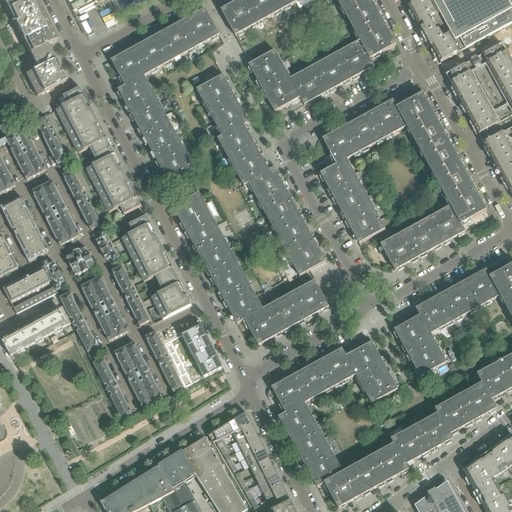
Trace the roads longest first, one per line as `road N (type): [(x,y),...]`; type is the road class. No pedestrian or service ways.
road 1 (residential): [(367,305),(279,145),(421,65)]
road 2 (residential): [(205,303),(80,57)]
road 3 (residential): [(84,496),(250,393)]
road 4 (residential): [(421,65),(511,229)]
road 5 (residential): [(367,305),(511,230)]
road 6 (residential): [(244,379),(367,305)]
road 7 (residential): [(313,511),(250,393)]
